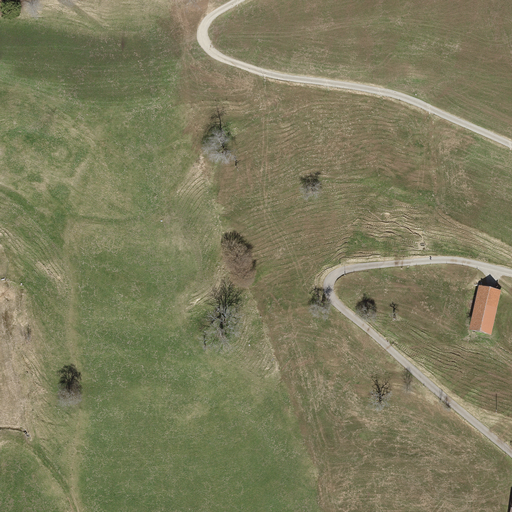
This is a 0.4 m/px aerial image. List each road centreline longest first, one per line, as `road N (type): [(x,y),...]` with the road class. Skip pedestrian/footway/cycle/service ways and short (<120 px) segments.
road 1 (track): [(511,456),(328,301),(327,277),(443,260),(511,275)]
road 2 (track): [(511,149),(384,95),(242,66),(203,40),(203,19),(243,0)]
